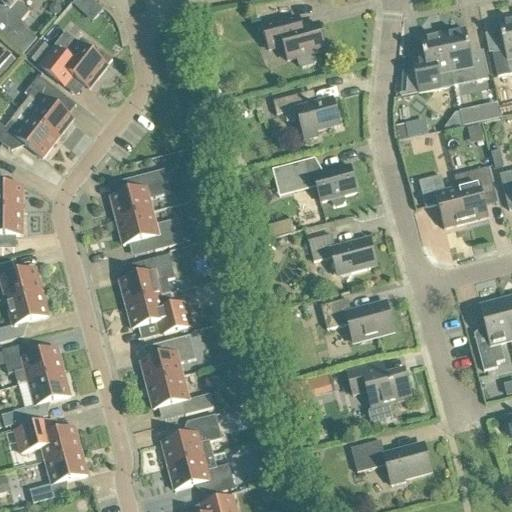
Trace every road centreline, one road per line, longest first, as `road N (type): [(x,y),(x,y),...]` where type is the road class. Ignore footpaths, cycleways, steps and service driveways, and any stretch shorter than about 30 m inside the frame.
road 1 (residential): [(129,511),(125,459),(61,220),(64,199),(137,102),(132,13)]
road 2 (unclassified): [(420,288),(378,130),(393,0)]
road 3 (unclassified): [(458,418),(420,288)]
